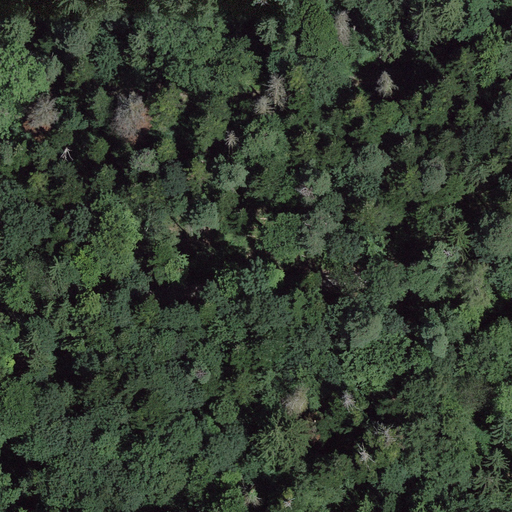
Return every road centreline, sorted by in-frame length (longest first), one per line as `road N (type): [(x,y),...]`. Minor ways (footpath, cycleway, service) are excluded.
road 1 (track): [(0,93),(68,87),(205,98),(312,87),(511,46)]
road 2 (track): [(0,325),(244,285),(511,269)]
